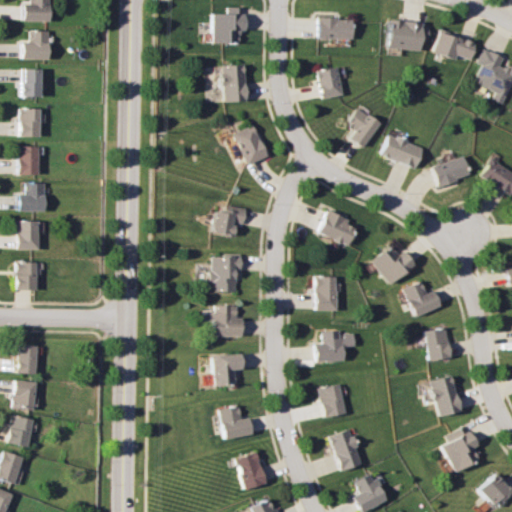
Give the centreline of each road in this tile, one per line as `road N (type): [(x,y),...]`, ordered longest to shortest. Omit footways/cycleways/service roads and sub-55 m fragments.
road 1 (tertiary): [(120,511),(130,0)]
road 2 (residential): [(308,160),(405,207),(453,242),(477,308),(491,392),(511,435)]
road 3 (residential): [(308,160),(280,214),(275,356),(286,437),(314,511)]
road 4 (residential): [(278,0),(279,94),(308,160)]
road 5 (residential): [(120,319),(0,318)]
